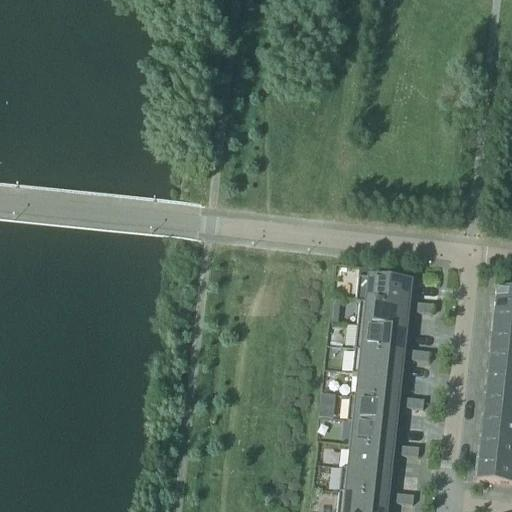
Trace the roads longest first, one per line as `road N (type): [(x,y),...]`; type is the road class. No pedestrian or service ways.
road 1 (residential): [(472,254),(0,206)]
road 2 (residential): [(446,510),(472,254)]
